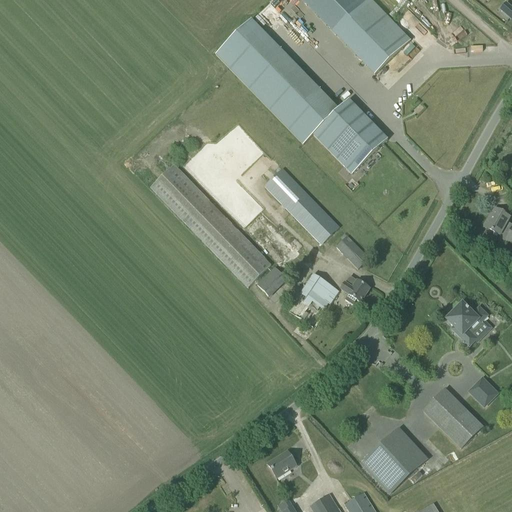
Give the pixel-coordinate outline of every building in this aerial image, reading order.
[(299,0),(374,77),(410,42),(369,0),(299,0)] [(511,9),(506,4),(500,11),(511,21),(511,20),(511,9)] [(352,176),(387,141),(348,101),(338,111),(251,21),(215,56),(303,146),(313,136),(352,176)] [(239,158),(255,142),(237,123),(221,138),(239,158)] [(150,190),(247,290),(272,266),(174,166),(150,190)] [(340,229),(283,170),(264,188),(321,247),(340,229)] [(511,226),(506,224),(509,218),(495,210),(484,229),(486,230),(483,235),(496,242),(498,237),(499,237),(500,239),(504,241),(505,240),(511,243),(511,226)] [(369,259),(348,237),(336,248),(357,270),(369,259)] [(275,269),(257,285),(271,300),(289,283),(275,269)] [(314,330),(339,293),(313,275),(288,312),(314,330)] [(360,304),(369,290),(349,278),(341,291),(348,296),(344,301),(353,307),(356,301),(360,304)] [(480,324),(487,317),(479,309),(472,316),(468,312),(469,312),(467,309),(466,310),(462,306),(447,321),(454,328),(452,330),(469,347),(475,341),(471,337),(482,326),(480,324)] [(469,394),(484,408),(496,396),(482,382),(469,394)] [(461,450),(482,429),(445,392),(423,413),(461,450)] [(389,496),(427,461),(399,431),(361,466),(389,496)] [(287,453),(267,465),(276,480),(296,468),(287,453)] [(435,511),(432,506),(422,511),(373,511),(369,504),(363,495),(345,507),(347,511),(338,511),(329,497),(310,508),(312,511),(435,511)]
